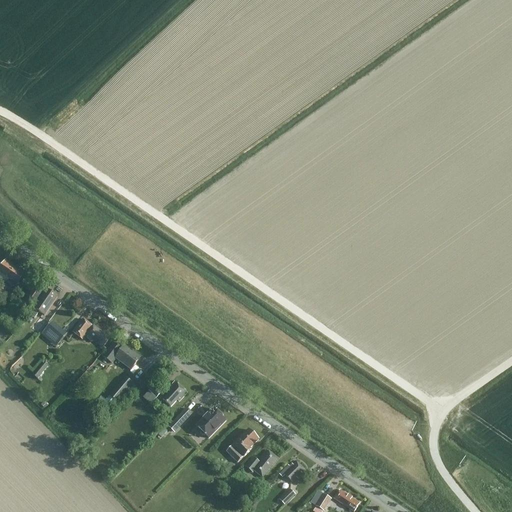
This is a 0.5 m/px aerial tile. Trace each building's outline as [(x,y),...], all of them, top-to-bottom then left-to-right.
[(0,270),(0,277),(15,288),(25,274),(6,262),(0,270)] [(28,297),(36,303),(45,290),(37,284),(28,297)] [(57,297),(47,290),(30,316),(34,319),(39,312),(44,316),(57,297)] [(26,306),(15,299),(5,314),(15,321),(26,306)] [(47,323),(40,317),(30,329),(38,335),(47,323)] [(92,327),(83,320),(73,333),(80,339),(83,335),(92,342),(94,340),(103,347),(110,339),(93,326),(92,327)] [(67,335),(59,329),(57,332),(50,325),(44,332),(59,344),(67,335)] [(122,350),(114,344),(103,358),(112,364),(116,359),(125,365),(132,370),(140,358),(124,346),(122,350)] [(110,397),(118,404),(134,385),(125,378),(110,397)] [(187,393),(176,382),(169,389),(171,391),(163,400),(171,407),(178,400),(179,402),(187,393)] [(148,392),(156,399),(161,393),(154,386),(148,392)] [(155,399),(148,392),(143,397),(151,404),(155,399)] [(168,427),(174,433),(192,414),(186,409),(168,427)] [(200,433),(203,436),(206,436),(209,439),(226,421),(214,409),(197,427),(200,430),(200,433)] [(238,463),(244,458),(251,450),(250,449),(259,440),(249,430),(232,446),(226,452),(238,463)] [(278,459),(267,450),(258,462),(253,457),(245,467),(253,473),(254,471),(262,478),(278,459)] [(303,476),(301,474),(305,471),(295,462),(290,467),(289,466),(280,475),(283,478),(285,476),(292,483),(296,479),(298,481),(303,476)] [(279,500),(285,506),(295,495),(290,490),(279,500)] [(334,499),(353,511),(354,511),(360,504),(340,490),(334,499)] [(331,500),(323,495),(315,506),(324,511),(331,500)]
